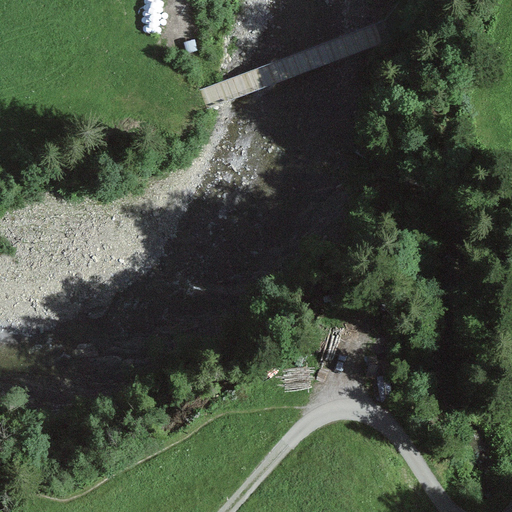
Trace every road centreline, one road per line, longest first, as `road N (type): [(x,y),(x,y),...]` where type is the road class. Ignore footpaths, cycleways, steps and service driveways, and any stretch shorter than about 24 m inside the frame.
road 1 (track): [(443,511),(357,389),(326,405)]
road 2 (track): [(326,405),(235,511)]
